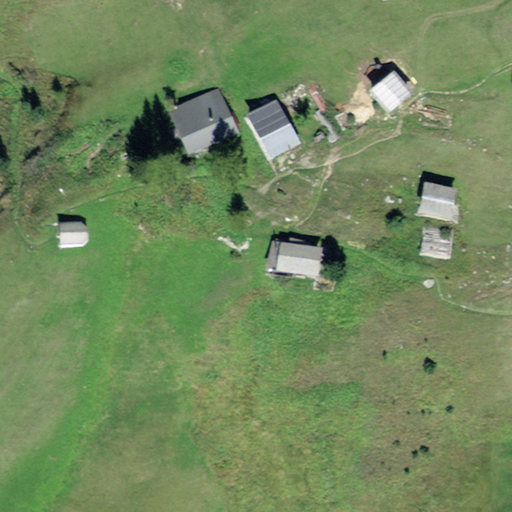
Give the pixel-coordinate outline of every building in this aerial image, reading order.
[(410,98),(390,75),(367,95),(387,118),(410,98)] [(217,86),(167,109),(188,156),(239,133),(217,86)] [(274,101),(245,117),(271,162),(300,145),(274,101)] [(458,190),(423,183),(417,215),(452,221),(458,190)] [(80,223),(60,224),(61,246),(81,245),(86,238),(86,230),(80,223)] [(283,244),(275,242),(268,272),(316,282),(324,244),(285,236),(283,244)]
